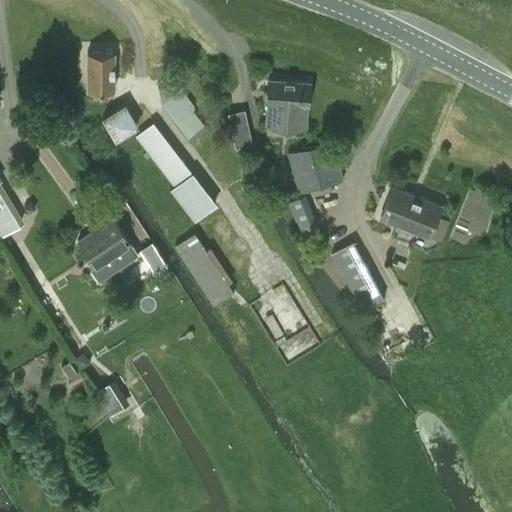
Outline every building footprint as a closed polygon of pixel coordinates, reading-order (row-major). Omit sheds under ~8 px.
[(106,87),(114,87),(114,49),(87,49),(87,87),(93,86),(93,96),(106,96),(106,87)] [(306,126),(310,80),(269,76),(266,98),(267,98),(265,122),(306,126)] [(175,84),(158,85),(162,101),(188,135),(204,124),(191,106),(194,104),(181,87),(176,91),(175,84)] [(154,119),(135,134),(172,181),(169,184),(194,218),(217,201),(191,167),(154,119)] [(249,132),(233,135),(235,145),(251,142),(249,132)] [(299,189),(341,178),(332,140),(289,151),(299,189)] [(250,178),(239,183),(249,201),(259,195),(250,178)] [(429,233),(440,204),(392,185),(381,214),(429,233)] [(317,226),(305,193),(287,199),(299,232),(317,226)] [(100,224),(78,238),(96,265),(91,269),(99,281),(139,255),(131,242),(111,212),(97,221),(100,224)] [(194,230),(175,243),(186,261),(206,248),(194,230)] [(382,296),(352,239),(330,251),(361,308),(382,296)] [(168,262),(154,243),(146,249),(159,268),(168,262)] [(228,281),(208,294),(214,303),(234,290),(234,289),(228,282),(228,281)] [(72,357),(79,368),(90,361),(83,350),(72,357)] [(62,364),(68,375),(75,370),(69,360),(62,364)] [(94,390),(109,415),(121,407),(123,406),(109,382),(94,390)]
